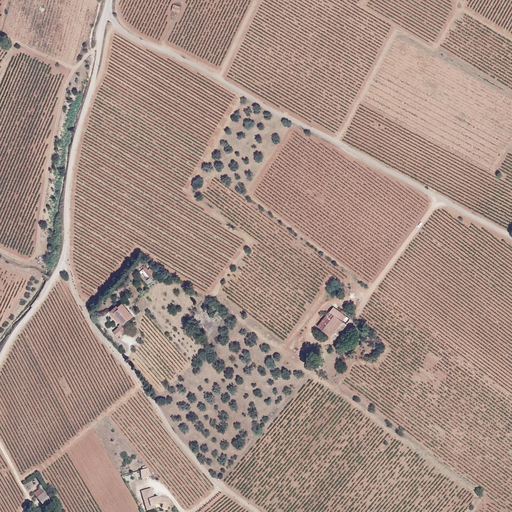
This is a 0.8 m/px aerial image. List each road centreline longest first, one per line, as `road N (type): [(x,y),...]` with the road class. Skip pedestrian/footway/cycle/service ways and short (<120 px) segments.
road 1 (unclassified): [(511,237),(104,16)]
road 2 (unclassified): [(64,257),(95,327),(176,438),(222,489),(258,511)]
road 3 (tertiary): [(104,16),(76,135),(64,257)]
